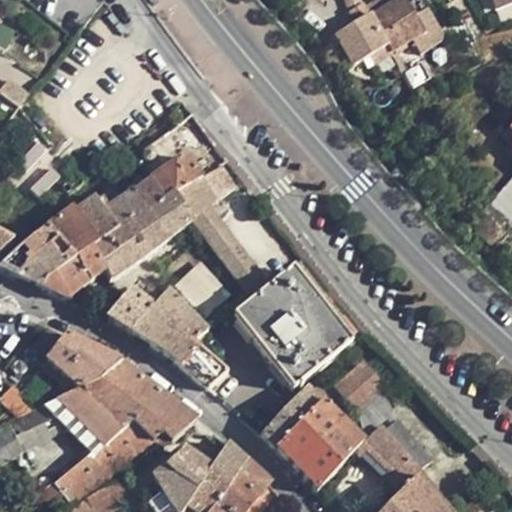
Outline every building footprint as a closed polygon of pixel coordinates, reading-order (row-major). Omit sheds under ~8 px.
[(511,0),(490,0),(494,12),(511,4),(511,0)] [(355,25),(334,37),(352,68),(369,58),(387,48),(369,17),(364,9),(362,5),(348,14),(355,25)] [(426,11),(413,18),(423,35),(411,42),(420,57),(444,41),(426,11)] [(387,48),(369,58),(375,67),(392,57),(391,55),(387,48)] [(27,101),(26,102),(31,107),(40,97),(34,92),(27,101)] [(511,135),(508,132),(500,141),(511,151),(511,149),(511,135)] [(187,159),(167,171),(150,144),(138,153),(138,166),(148,183),(162,204),(200,181),(187,159)] [(98,248),(90,254),(103,276),(109,286),(190,226),(209,250),(243,293),(235,298),(244,310),(268,291),(206,209),(236,189),(222,168),(200,181),(162,204),(138,221),(113,238),(98,248)] [(148,183),(124,200),(138,221),(162,204),(148,183)] [(74,215),(98,248),(113,238),(138,221),(124,200),(108,211),(102,214),(98,207),(94,201),(74,215)] [(74,265),(90,254),(98,248),(74,215),(72,211),(46,230),(56,244),(74,265)] [(41,255),(56,244),(46,230),(18,252),(0,268),(0,271),(15,279),(21,271),(25,268),(41,255)] [(0,253),(13,243),(8,240),(0,235),(0,253)] [(41,255),(25,268),(21,271),(15,279),(42,291),(45,284),(74,265),(56,244),(41,255)] [(74,265),(45,284),(42,291),(67,303),(88,286),(103,276),(90,254),(74,265)] [(350,348),(291,273),(268,291),(244,310),(232,320),(291,395),(350,348)] [(128,293),(106,321),(131,337),(165,358),(180,370),(207,393),(227,376),(199,353),(194,347),(206,337),(165,295),(151,311),(128,293)] [(46,363),(42,368),(56,382),(60,377),(78,394),(95,387),(120,365),(65,338),(46,363)] [(335,382),(353,409),(383,389),(364,361),(335,382)] [(51,486),(38,496),(48,511),(62,499),(72,511),(84,503),(119,480),(151,459),(154,456),(158,453),(151,446),(162,437),(164,437),(171,446),(196,423),(120,365),(95,387),(78,394),(42,408),(66,434),(90,457),(53,488),(51,486)] [(13,387),(0,400),(0,403),(17,418),(38,410),(13,387)] [(304,392),(260,438),(275,453),(315,497),(354,455),(361,447),(320,408),(304,392)] [(5,425),(22,455),(66,434),(42,408),(38,410),(17,418),(5,425)] [(394,424),(382,434),(418,474),(429,464),(394,424)] [(0,467),(22,455),(5,425),(0,427),(0,467)] [(361,447),(354,455),(398,499),(416,481),(417,483),(421,478),(418,474),(382,434),(379,431),(361,447)] [(182,453),(153,480),(163,496),(146,507),(147,509),(149,511),(214,511),(222,501),(246,466),(226,448),(208,472),(182,453)] [(214,511),(264,511),(276,497),(269,486),(246,467),(222,501),(214,511)] [(72,511),(69,511),(115,511),(133,501),(119,480),(84,503),(72,511)] [(398,499),(385,511),(441,511),(417,483),(416,481),(398,499)]
